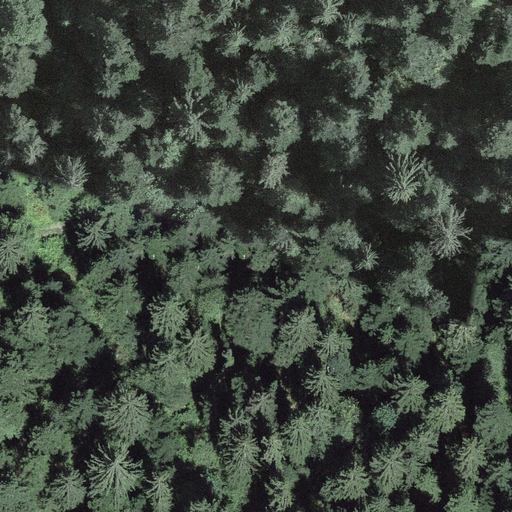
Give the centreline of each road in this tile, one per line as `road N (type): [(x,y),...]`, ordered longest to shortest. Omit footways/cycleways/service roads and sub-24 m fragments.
road 1 (track): [(511,62),(347,108),(301,139),(158,203),(0,241)]
road 2 (track): [(158,203),(371,201),(425,213),(511,253)]
